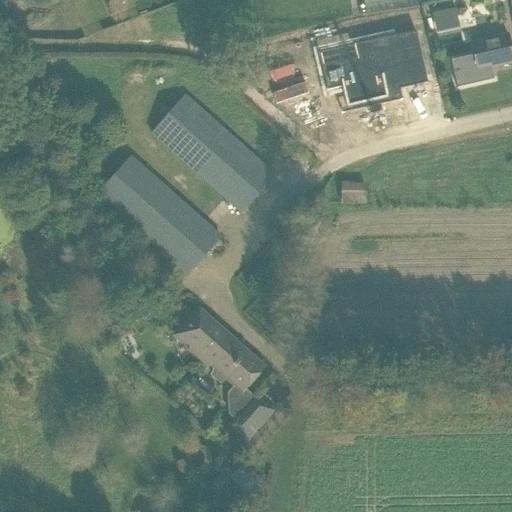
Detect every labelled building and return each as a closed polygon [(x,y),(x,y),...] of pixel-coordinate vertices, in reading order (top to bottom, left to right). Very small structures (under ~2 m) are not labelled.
[(458,10),(433,12),(435,29),(459,27),(458,10)] [(367,58),(323,68),(328,88),(326,89),(326,91),(342,87),(346,107),(374,101),(374,102),(375,105),(400,99),(400,100),(402,100),(399,87),(400,87),(424,82),(425,83),(427,83),(415,31),(379,39),(369,42),(372,57),(367,58)] [(451,60),(450,60),(456,88),(458,88),(457,87),(458,87),(479,82),(480,82),(492,79),(492,78),(489,68),(501,65),(511,62),(511,56),(507,34),(471,42),(472,50),(474,56),(469,57),(452,61),(451,60)] [(176,82),(176,61),(152,60),(152,82),(176,82)] [(241,213),(274,176),(184,96),(151,134),(241,213)] [(220,237),(205,224),(129,157),(100,190),(190,270),(220,237)] [(208,351),(225,332),(197,308),(172,337),(202,363),(210,354),(208,351)] [(124,315),(105,313),(98,331),(113,343),(128,333),(128,330),(124,317),(124,315)] [(245,390),(265,367),(225,332),(208,351),(210,354),(202,363),(208,368),(210,365),(233,386),(227,393),(228,416),(236,423),(230,430),(247,444),(274,411),(258,396),(255,399),(245,390)]
